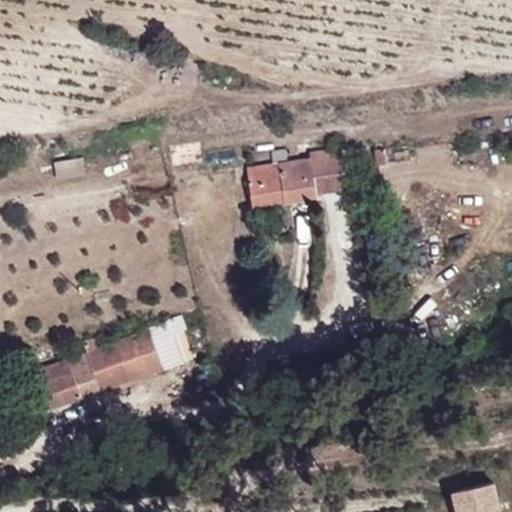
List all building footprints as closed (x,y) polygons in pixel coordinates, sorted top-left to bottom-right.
[(389,148),(387,132),(378,133),(380,149),(389,148)] [(351,195),(345,147),(292,154),(293,165),(231,173),(236,211),(272,206),(351,195)] [(55,177),(87,174),(85,157),(54,159),(55,177)] [(277,241),(272,206),(236,211),(240,246),(277,241)] [(444,309),(461,295),(453,285),(435,299),(444,309)] [(163,362),(149,320),(97,339),(86,343),(101,384),(163,362)] [(97,339),(94,330),(83,333),(86,343),(97,339)] [(101,384),(86,343),(34,362),(49,403),(101,384)] [(453,494),(457,511),(498,511),(492,485),(453,494)]
